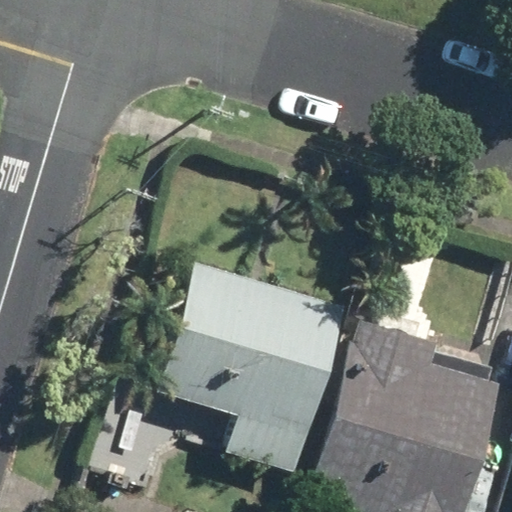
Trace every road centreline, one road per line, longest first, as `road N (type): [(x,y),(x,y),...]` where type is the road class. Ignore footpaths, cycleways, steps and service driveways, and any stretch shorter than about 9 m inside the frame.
road 1 (residential): [(511,113),(129,0)]
road 2 (residential): [(119,0),(74,65),(0,314)]
